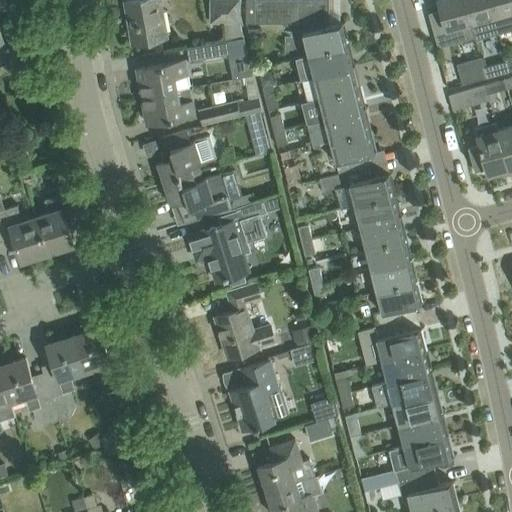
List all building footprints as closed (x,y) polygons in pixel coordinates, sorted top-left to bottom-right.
[(133,42),(166,36),(159,0),(136,0),(126,2),(128,18),(132,17),(133,24),(130,25),(133,42)] [(239,21),(238,0),(210,0),(211,21),(223,21),(239,21)] [(254,0),(246,0),(246,23),(254,23),(254,0)] [(267,23),(266,0),(254,0),(254,23),(267,23)] [(279,23),(278,0),(266,0),(267,23),(279,23)] [(278,0),(279,23),(291,23),(290,0),(278,0)] [(290,0),(291,23),(303,23),(303,0),(290,0)] [(315,0),(303,0),(303,23),(303,32),(308,54),(346,45),(340,24),(347,22),(347,21),(329,25),(316,29),(315,0)] [(315,0),(316,29),(329,25),(328,0),(315,0)] [(470,23),(463,0),(438,0),(442,10),(430,14),(430,12),(428,12),(438,47),(457,42),(474,37),(470,23)] [(488,0),(463,0),(470,23),(493,16),(488,0)] [(511,26),(511,0),(488,0),(493,16),(507,12),(511,27),(511,26)] [(0,25),(0,61),(9,58),(13,70),(16,69),(29,64),(15,20),(14,20),(16,27),(2,32),(0,25)] [(253,75),(250,63),(243,37),(226,40),(186,47),(189,63),(229,56),(239,54),(245,77),(253,75)] [(308,54),(295,58),(301,79),(314,76),(351,66),(346,45),(308,54)] [(142,95),(176,89),(189,87),(184,60),(172,63),(172,62),(137,68),(142,95)] [(486,77),(508,71),(505,61),(483,67),(486,77)] [(314,76),(319,97),(356,87),(351,66),(314,76)] [(486,77),(483,67),(460,74),(463,84),(486,77)] [(273,69),(259,73),(263,87),(273,84),(276,84),(273,69)] [(487,94),(507,88),(504,79),(484,84),(487,94)] [(269,110),(279,107),(274,86),(273,84),(263,87),(263,89),(269,110)] [(488,99),(487,94),(484,84),(464,90),(468,105),(488,99)] [(319,97),(324,118),(362,109),(356,87),(319,97)] [(176,89),(142,95),(147,123),(181,117),(181,115),(194,113),(192,100),(178,102),(176,89)] [(249,99),(244,100),(242,94),(232,96),(233,100),(198,109),(202,124),(240,114),(262,108),(259,96),(249,99)] [(329,139),(367,130),(362,109),(324,118),(329,139)] [(274,131),(284,129),(281,113),(271,116),(274,131)] [(510,174),(498,130),(495,123),(475,129),(477,136),(480,144),(468,148),(475,172),(486,168),(488,174),(501,170),(503,176),(510,174)] [(511,125),(498,130),(510,174),(511,173),(511,125)] [(194,139),(191,140),(187,129),(177,132),(158,138),(165,159),(157,161),(164,182),(200,171),(198,162),(201,162),(217,156),(209,134),(194,139)] [(288,143),(284,129),(274,131),(277,145),(288,143)] [(336,161),(339,174),(364,166),(361,154),(380,150),(379,149),(372,150),(367,130),(329,139),(335,162),(336,161)] [(267,134),(252,138),(256,153),(271,149),(267,134)] [(281,159),(291,157),(289,150),(279,152),(281,159)] [(323,190),(342,186),(351,183),(356,204),(391,195),(386,175),(394,173),(393,171),(378,175),(376,163),(364,166),(339,174),(320,178),(323,190)] [(200,171),(164,182),(171,204),(178,201),(185,221),(185,222),(204,216),(213,213),(231,208),(243,205),(252,202),(253,201),(251,193),(240,196),(229,200),(221,174),(220,173),(207,178),(206,177),(203,178),(200,171)] [(79,220),(79,218),(70,192),(51,198),(45,200),(49,213),(36,218),(46,251),(74,243),(70,230),(68,223),(79,220)] [(195,233),(189,234),(197,258),(208,255),(216,280),(227,277),(230,287),(246,281),(243,271),(249,270),(244,253),(251,251),(248,241),(266,236),(259,214),(281,207),(277,194),(253,201),(252,202),(243,205),(231,208),(218,213),(222,224),(195,233)] [(356,204),(361,225),(397,216),(391,195),(356,204)] [(0,236),(1,240),(13,236),(21,259),(46,251),(36,218),(23,222),(18,205),(0,210),(0,236)] [(397,216),(361,225),(366,247),(402,237),(397,216)] [(298,227),(302,241),(312,238),(308,224),(298,227)] [(402,237),(366,247),(372,268),(408,258),(402,237)] [(316,253),(312,238),(302,241),(306,255),(316,253)] [(372,268),(377,289),(413,279),(408,258),(372,268)] [(308,270),(312,283),(323,281),(319,267),(308,270)] [(375,312),(378,324),(418,315),(415,303),(426,300),(426,299),(419,301),(413,279),(377,289),(382,310),(375,312)] [(228,356),(247,350),(259,346),(258,344),(274,339),(269,323),(253,328),(245,301),(261,296),(256,280),(227,289),(233,310),(215,316),(228,356)] [(326,295),(323,281),(312,283),(316,297),(326,295)] [(425,326),(421,327),(418,315),(378,324),(378,325),(373,326),(376,337),(378,336),(383,360),(423,349),(418,329),(425,327),(425,326)] [(310,343),(319,340),(314,324),(291,331),(296,347),(310,343)] [(337,324),(324,327),(326,338),(339,336),(337,324)] [(103,379),(108,377),(127,371),(120,347),(108,351),(100,327),(74,335),(84,369),(98,364),(103,379)] [(69,374),(84,369),(74,335),(47,343),(55,368),(43,372),(45,378),(58,418),(72,414),(76,405),(71,389),(74,388),(69,374)] [(296,347),(290,349),(295,365),(315,359),(310,343),(296,347)] [(423,349),(383,360),(388,380),(428,370),(423,349)] [(45,422),(58,418),(45,378),(34,381),(26,357),(0,365),(0,367),(10,399),(24,395),(28,409),(33,407),(36,418),(45,422)] [(279,387),(276,379),(270,359),(260,362),(241,368),(246,384),(230,389),(243,429),(255,426),(255,427),(260,425),(259,424),(275,419),(275,418),(289,413),(281,386),(279,387)] [(0,415),(0,402),(10,399),(0,367),(0,417),(1,417),(0,415)] [(394,402),(433,391),(428,370),(388,380),(392,394),(375,403),(376,406),(394,402)] [(337,379),(340,393),(351,390),(347,377),(337,379)] [(344,408),(354,405),(351,390),(340,393),(344,408)] [(394,403),(399,423),(439,413),(433,391),(394,402),(394,403)] [(329,416),(338,413),(334,398),(312,405),(316,420),(329,416)] [(333,429),(342,426),(338,413),(329,416),(333,429)] [(404,444),(444,434),(439,413),(399,423),(404,444)] [(347,422),(350,436),(362,433),(358,419),(347,422)] [(95,448),(105,442),(98,433),(89,439),(95,448)] [(365,447),(362,433),(350,436),(354,450),(365,447)] [(390,448),(398,481),(436,473),(433,461),(458,455),(457,453),(450,455),(444,434),(404,444),(390,448)] [(258,464),(267,491),(315,475),(310,458),(302,460),(295,438),(274,445),(278,458),(258,464)] [(109,447),(95,451),(98,460),(112,456),(109,447)] [(66,449),(58,452),(60,459),(69,456),(66,449)] [(148,469),(157,465),(153,451),(143,454),(148,469)] [(0,476),(8,474),(5,462),(0,463),(0,476)] [(436,473),(398,481),(398,482),(401,494),(409,493),(413,511),(418,511),(454,503),(449,483),(449,482),(439,484),(436,473)] [(318,511),(313,494),(323,491),(318,474),(315,475),(267,491),(273,511),(291,511),(295,511),(294,511),(318,511)] [(0,493),(12,490),(9,481),(0,483),(0,493)] [(140,511),(172,511),(166,492),(147,498),(150,509),(140,511)] [(82,496),(72,499),(75,511),(81,511),(87,510),(82,498),(82,496)] [(418,511),(456,511),(454,503),(418,511)]
